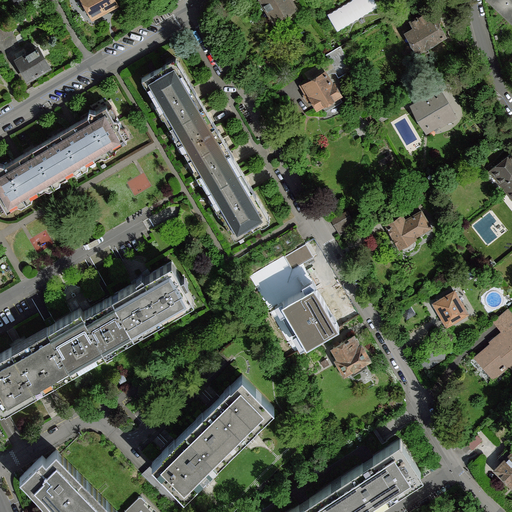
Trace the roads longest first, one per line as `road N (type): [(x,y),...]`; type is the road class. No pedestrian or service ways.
road 1 (residential): [(190,9),(459,470),(496,511)]
road 2 (residential): [(237,330),(0,469)]
road 3 (residential): [(138,220),(0,300)]
